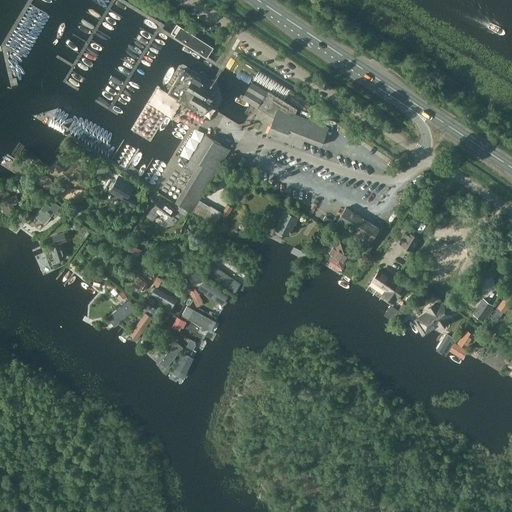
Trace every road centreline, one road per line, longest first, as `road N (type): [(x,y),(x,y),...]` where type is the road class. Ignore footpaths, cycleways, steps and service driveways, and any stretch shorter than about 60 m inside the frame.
road 1 (unclassified): [(187,0),(423,154)]
road 2 (primary): [(407,99),(257,0)]
road 3 (primary): [(511,168),(407,99)]
